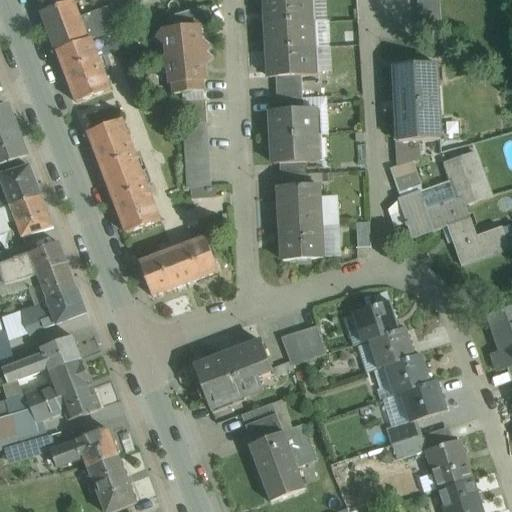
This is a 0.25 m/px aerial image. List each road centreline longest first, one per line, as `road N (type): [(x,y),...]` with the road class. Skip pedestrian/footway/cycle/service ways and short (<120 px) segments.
road 1 (residential): [(0,5),(134,354)]
road 2 (residential): [(265,303),(391,267),(441,287),(469,328),(511,450)]
road 3 (residential): [(265,303),(235,0)]
road 4 (residential): [(134,354),(195,511)]
road 5 (residential): [(134,354),(265,303)]
